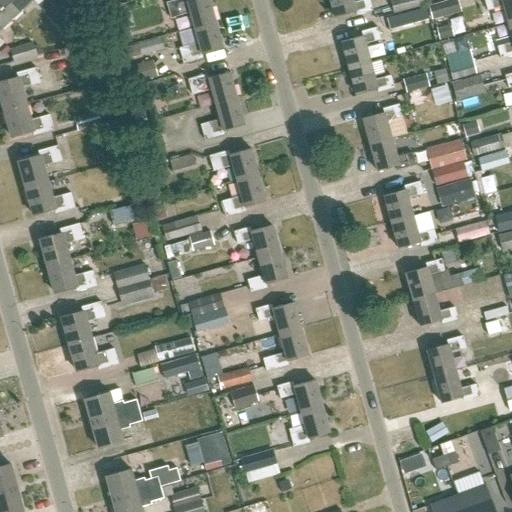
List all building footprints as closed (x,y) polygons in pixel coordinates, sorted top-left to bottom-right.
[(0,0),(0,6),(11,18),(30,0),(33,0),(38,4),(42,0),(0,0)] [(48,0),(42,0),(38,4),(48,15),(55,8),(48,0)] [(48,0),(55,8),(57,9),(67,1),(66,0),(48,0)] [(171,18),(190,13),(194,28),(215,22),(208,0),(190,0),(187,1),(186,0),(174,0),(166,2),(171,18)] [(369,0),(364,0),(354,3),(352,0),(330,0),(335,17),(356,12),(357,16),(373,11),(369,0)] [(391,0),(396,13),(426,5),(425,0),(391,0)] [(434,19),(463,12),(459,0),(446,0),(430,5),(434,19)] [(511,0),(483,0),(487,11),(503,7),(508,25),(511,23),(511,0)] [(0,46),(3,43),(0,39),(0,28),(11,18),(0,6),(0,46)] [(425,8),(387,19),(390,29),(428,19),(425,8)] [(115,46),(130,41),(121,11),(106,15),(115,46)] [(194,28),(198,42),(179,48),(183,64),(203,58),(201,54),(223,48),(215,22),(194,28)] [(511,23),(508,25),(511,39),(511,43),(497,47),(500,59),(511,56),(511,23)] [(362,36),(341,42),(349,68),(370,62),(365,44),(380,40),(377,28),(361,32),(362,36)] [(456,41),(442,44),(445,55),(459,51),(456,41)] [(14,63),(36,55),(32,42),(10,48),(14,63)] [(480,73),(474,54),(447,62),(453,81),(480,73)] [(130,65),(134,83),(158,75),(153,60),(130,65)] [(390,76),(375,80),(370,62),(349,68),(356,95),(377,89),(378,93),(394,89),(390,76)] [(90,68),(94,82),(104,79),(100,65),(90,68)] [(17,76),(0,81),(0,95),(4,109),(25,103),(20,88),(40,82),(35,67),(16,72),(17,76)] [(448,82),(444,69),(434,72),(437,85),(448,82)] [(192,95),(211,89),(215,104),(236,98),(229,72),(208,78),(207,74),(187,79),(192,95)] [(482,74),(452,83),(456,96),(486,87),(482,74)] [(429,87),(426,76),(403,82),(406,93),(429,87)] [(446,86),(431,90),(435,105),(451,101),(446,86)] [(215,104),(219,119),(200,124),(204,140),(224,135),(223,131),(244,125),(236,98),(215,104)] [(4,109),(11,136),(32,131),(33,135),(53,129),(48,114),(29,119),(25,103),(4,109)] [(152,119),(148,104),(130,108),(134,124),(152,119)] [(383,113),(362,119),(370,145),(391,139),(386,121),(402,117),(398,105),(382,109),(383,113)] [(77,131),(100,124),(96,111),(73,117),(77,131)] [(117,119),(104,123),(107,135),(121,131),(117,119)] [(465,136),(477,132),(475,122),(462,126),(465,136)] [(165,155),(159,129),(139,134),(146,160),(165,155)] [(476,156),(506,147),(502,133),(472,142),(476,156)] [(411,153),(396,157),(391,139),(370,145),(377,172),(398,166),(399,170),(415,166),(411,153)] [(466,161),(461,140),(426,150),(432,171),(466,161)] [(39,154),(18,160),(25,187),(46,181),(42,165),(61,160),(57,144),(37,150),(39,154)] [(213,171),(232,166),(236,181),(258,175),(250,148),(229,154),(228,150),(209,156),(213,171)] [(484,170),(510,163),(507,151),(480,158),(484,170)] [(178,158),(169,160),(173,174),(182,172),(178,158)] [(436,187),(466,178),(462,163),(432,172),(436,187)] [(236,181),(240,196),(221,201),(226,217),(245,211),(244,207),(265,202),(258,175),(236,181)] [(447,185),(452,202),(473,197),(468,179),(447,185)] [(74,207),(70,191),(51,196),(46,181),(25,187),(33,214),(54,208),(55,212),(74,207)] [(412,217),(407,199),(423,194),(419,182),(403,187),(404,190),(383,196),(391,223),(412,217)] [(130,192),(133,201),(147,197),(144,188),(130,192)] [(139,203),(108,211),(112,224),(143,216),(139,203)] [(156,223),(166,220),(162,206),(152,209),(156,223)] [(428,212),(412,217),(417,235),(433,230),(428,212)] [(511,214),(495,219),(498,231),(511,227),(511,214)] [(197,215),(163,225),(166,239),(178,235),(178,236),(201,229),(197,215)] [(433,230),(417,235),(412,217),(391,223),(398,249),(419,243),(420,247),(436,243),(433,230)] [(458,242),(490,234),(485,220),(454,229),(458,242)] [(134,224),(137,238),(151,235),(147,221),(134,224)] [(60,232),(39,238),(47,265),(68,259),(63,243),(83,238),(78,223),(59,228),(60,232)] [(279,251),(272,225),(251,231),(250,227),(234,231),(238,244),(253,240),(258,257),(279,251)] [(192,251),(214,245),(210,231),(189,237),(192,251)] [(511,232),(498,236),(501,250),(511,247),(511,232)] [(265,283),(286,277),(279,251),(258,257),(263,275),(248,279),(251,292),(266,287),(265,283)] [(47,265),(54,292),(75,286),(76,290),(96,285),(91,269),(72,275),(68,259),(47,265)] [(246,262),(250,275),(262,272),(259,259),(246,262)] [(426,268),(405,273),(412,300),(433,294),(464,287),(463,285),(460,275),(451,277),(449,270),(444,272),(441,259),(425,264),(426,268)] [(167,264),(172,279),(180,277),(175,261),(167,264)] [(148,279),(144,265),(114,274),(117,287),(148,279)] [(481,269),(460,275),(463,285),(484,279),(481,269)] [(152,294),(149,280),(118,289),(121,302),(152,294)] [(194,316),(226,307),(222,292),(190,302),(194,316)] [(412,300),(420,326),(441,320),(442,325),(458,320),(454,307),(438,312),(433,294),(412,300)] [(82,311),(61,317),(69,344),(90,338),(85,322),(105,317),(100,301),(81,307),(82,311)] [(259,321),(275,317),(280,334),(300,329),(293,303),(272,308),(271,304),(256,308),(259,321)] [(485,320),(508,314),(506,306),(482,312),(485,320)] [(197,332),(229,322),(225,309),(193,319),(197,332)] [(487,334),(500,330),(497,321),(484,324),(487,334)] [(285,353),(269,357),(263,358),(267,371),(288,365),(287,360),(307,355),(300,329),(280,334),(285,353)] [(447,345),(426,350),(433,377),(454,371),(449,353),(465,348),(462,336),(446,341),(447,345)] [(160,360),(196,350),(193,337),(157,347),(160,360)] [(69,344),(76,371),(97,365),(98,369),(118,364),(113,348),(94,354),(90,338),(69,344)] [(206,378),(221,374),(216,353),(200,357),(206,378)] [(164,379),(200,368),(196,355),(159,365),(164,379)] [(223,389),(254,381),(250,368),(219,375),(223,389)] [(433,377),(441,403),(462,397),(463,402),(479,397),(475,384),(459,389),(454,371),(433,377)] [(204,379),(184,385),(188,396),(207,390),(204,379)] [(281,399),(296,395),(301,412),(321,406),(314,380),(294,386),(293,382),(277,386),(281,399)] [(254,386),(230,392),(234,408),(258,401),(254,386)] [(511,386),(503,389),(507,402),(509,410),(511,409),(511,386)] [(109,392),(84,399),(91,424),(140,410),(137,402),(125,405),(125,403),(113,406),(109,392)] [(329,432),(321,406),(301,412),(306,430),(290,435),(294,447),(309,443),(308,438),(329,432)] [(97,448),(122,442),(118,428),(131,425),(130,422),(142,419),(140,410),(91,424),(97,448)] [(154,411),(143,414),(145,420),(156,417),(154,411)] [(426,432),(432,442),(443,435),(437,425),(426,432)] [(490,427),(479,431),(487,453),(498,449),(490,427)] [(196,439),(205,470),(230,463),(221,432),(196,439)] [(438,445),(441,454),(452,450),(449,441),(438,445)] [(244,473),(277,464),(272,449),(240,458),(244,473)] [(454,451),(443,455),(447,466),(458,462),(454,451)] [(318,458),(325,478),(342,472),(336,452),(318,458)] [(399,461),(403,474),(425,466),(420,453),(399,461)] [(436,470),(447,466),(443,455),(432,459),(436,470)] [(10,464),(0,466),(0,493),(17,489),(10,464)] [(130,469),(105,476),(112,500),(161,487),(161,486),(171,483),(180,481),(177,468),(168,470),(167,465),(148,470),(150,478),(134,483),(130,469)] [(480,472),(453,482),(457,495),(463,511),(495,511),(485,484),(484,484),(480,472)] [(196,481),(175,486),(178,498),(199,493),(196,481)] [(161,487),(112,500),(114,511),(141,511),(140,505),(152,501),(151,499),(163,496),(174,493),(171,483),(161,486),(161,487)] [(0,511),(23,511),(17,489),(0,493),(0,511)] [(430,504),(429,504),(431,511),(463,511),(457,495),(431,505),(430,504)] [(176,511),(206,511),(202,499),(175,507),(176,511)]
